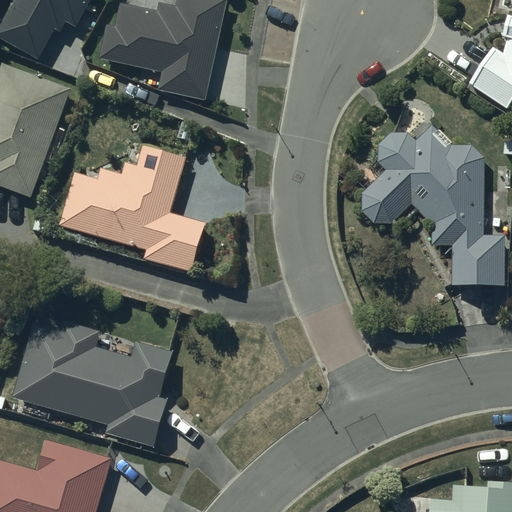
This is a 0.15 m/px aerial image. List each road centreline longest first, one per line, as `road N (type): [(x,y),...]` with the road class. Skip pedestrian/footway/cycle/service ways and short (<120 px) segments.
road 1 (residential): [(372,412),(311,277),(299,186),(320,82),(369,4)]
road 2 (residential): [(243,511),(286,470),(372,412)]
road 3 (residential): [(372,412),(460,385),(511,382)]
